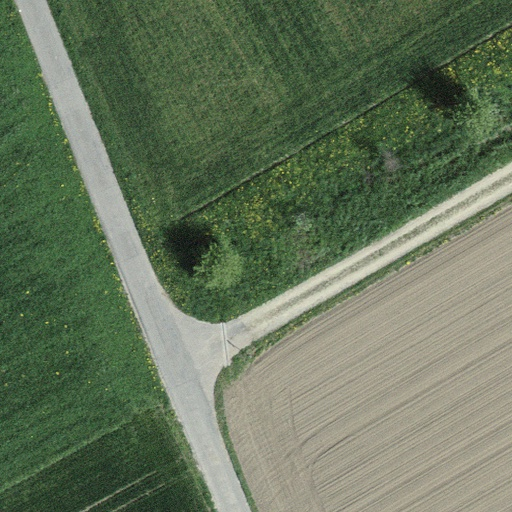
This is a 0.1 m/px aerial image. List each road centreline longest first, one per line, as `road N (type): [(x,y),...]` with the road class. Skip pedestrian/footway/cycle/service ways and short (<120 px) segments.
road 1 (unclassified): [(239,511),(35,0)]
road 2 (track): [(184,374),(511,184)]
